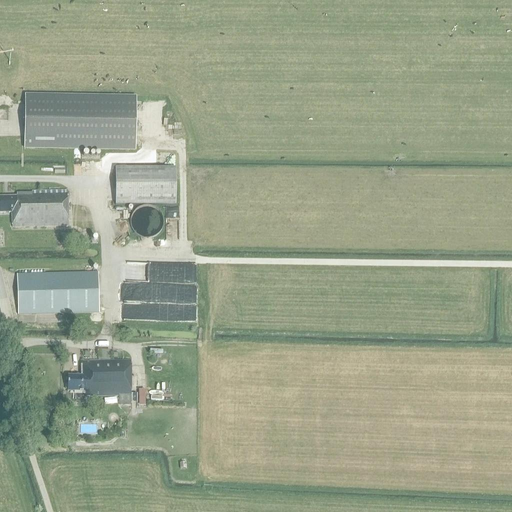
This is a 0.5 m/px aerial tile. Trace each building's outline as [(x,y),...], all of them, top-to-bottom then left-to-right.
[(136,100),(25,96),(23,146),(134,150),(136,100)] [(175,205),(175,169),(115,169),(115,206),(175,205)] [(66,226),(66,190),(29,191),(29,192),(14,193),(14,196),(0,196),(0,211),(10,212),(10,226),(66,226)] [(142,219),(142,228),(158,228),(159,210),(137,209),(137,219),(142,219)] [(174,283),(197,283),(198,263),(174,263),(174,283)] [(98,311),(97,271),(16,274),(18,314),(98,311)] [(85,391),(85,396),(119,396),(119,405),(130,405),(130,396),(130,361),(80,360),(80,375),(66,375),(66,390),(85,391)]
